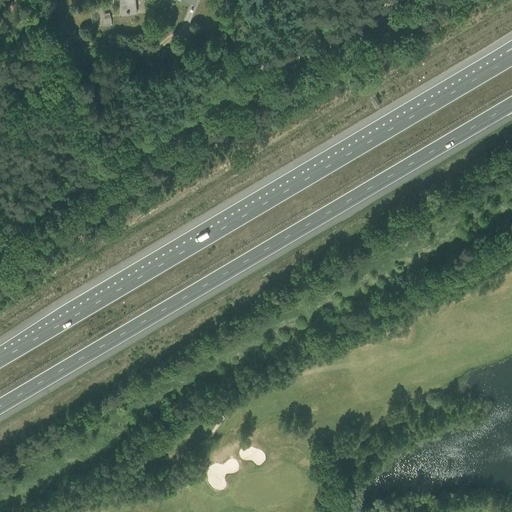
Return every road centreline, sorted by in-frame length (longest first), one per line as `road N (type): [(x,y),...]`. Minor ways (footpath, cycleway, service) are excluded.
road 1 (motorway): [(0,408),(511,103)]
road 2 (motorway): [(509,60),(0,362)]
road 3 (track): [(0,229),(387,0)]
